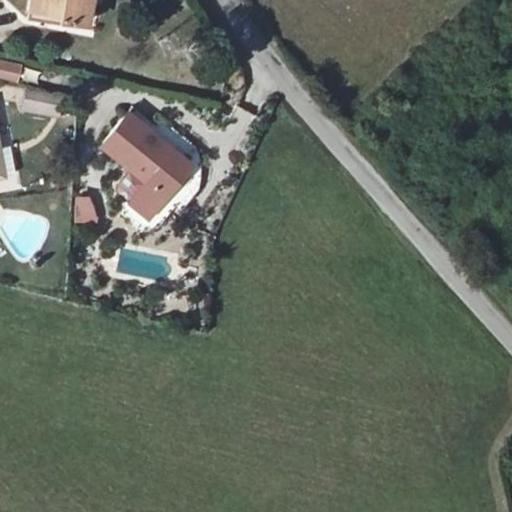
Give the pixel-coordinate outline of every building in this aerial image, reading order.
[(64,13),(79,17),(82,0),(66,0),(68,0),(64,13)] [(0,79),(18,84),(23,65),(0,59),(0,79)] [(60,113),(61,92),(24,91),(23,111),(60,113)] [(147,183),(175,150),(126,109),(98,143),(147,183)] [(189,162),(175,150),(147,183),(161,195),(189,162)] [(161,195),(147,183),(128,203),(142,217),(161,195)] [(74,197),(74,224),(95,224),(95,197),(74,197)]
